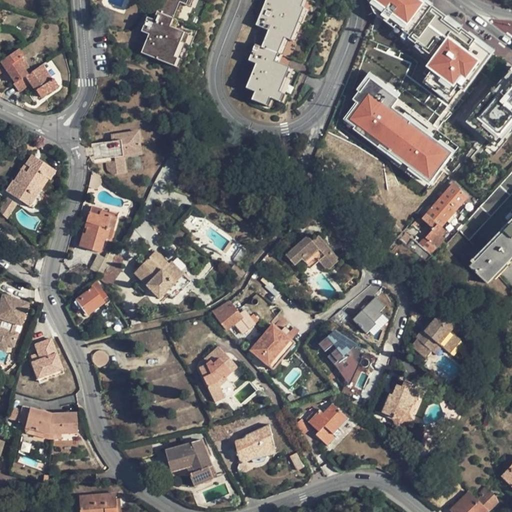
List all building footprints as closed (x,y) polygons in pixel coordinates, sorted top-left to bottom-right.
[(185,4),(186,0),(162,0),(154,20),(147,18),(142,31),(149,34),(141,53),(169,64),(182,32),(168,26),(178,2),(185,4)] [(265,0),(256,24),(268,29),(262,46),(255,43),(249,59),(256,63),(247,87),(255,91),(252,99),(267,105),(270,98),(281,102),(284,93),(280,91),(290,67),(275,60),(285,37),(292,39),(304,7),(302,6),(304,0),(265,0)] [(367,0),(374,13),(411,35),(432,7),(422,0),(367,0)] [(421,82),(448,102),(461,85),(463,87),(491,51),(432,7),(411,35),(409,38),(431,56),(424,66),(430,70),(421,82)] [(17,49),(0,60),(0,72),(6,69),(15,82),(28,73),(19,59),(22,56),(17,49)] [(362,57),(358,55),(352,69),(356,71),(362,57)] [(32,70),(22,56),(19,59),(28,73),(32,70)] [(43,63),(39,66),(48,80),(51,77),(43,63)] [(48,80),(39,66),(32,70),(28,73),(15,82),(13,83),(18,92),(32,84),(40,97),(57,86),(51,77),(48,80)] [(511,67),(466,122),(495,147),(511,126),(511,67)] [(395,100),(401,93),(369,70),(354,89),(358,92),(353,99),(357,102),(344,118),(356,126),(354,129),(429,185),(457,146),(395,100)] [(108,143),(110,159),(111,170),(118,175),(128,174),(126,157),(142,155),(139,132),(111,136),(112,142),(108,143)] [(97,160),(110,159),(108,143),(95,144),(97,160)] [(296,153),(295,143),(283,145),(286,155),(296,153)] [(38,185),(45,174),(42,172),(47,165),(31,155),(29,158),(27,159),(25,163),(29,166),(25,171),(21,168),(15,178),(13,179),(7,189),(30,205),(41,187),(38,185)] [(53,169),(47,165),(42,172),(45,174),(48,176),(53,169)] [(99,175),(87,168),(87,175),(86,183),(86,184),(89,186),(95,188),(99,175)] [(511,194),(511,172),(484,203),(478,210),(458,231),(469,240),(511,194)] [(48,176),(45,174),(38,185),(41,187),(48,176)] [(86,184),(77,217),(79,218),(89,186),(86,184)] [(446,231),(441,227),(446,222),(467,198),(453,185),(422,219),(433,229),(431,232),(417,219),(412,225),(432,243),(430,245),(435,250),(445,239),(441,237),(446,231)] [(8,196),(0,207),(0,211),(8,218),(18,203),(8,196)] [(472,204),(478,210),(484,203),(478,197),(472,204)] [(92,206),(90,212),(100,215),(101,211),(102,209),(92,206)] [(108,228),(112,215),(101,211),(100,215),(90,212),(79,247),(101,254),(106,238),(108,239),(111,229),(108,228)] [(120,215),(113,213),(112,215),(108,228),(111,229),(108,239),(112,240),(120,215)] [(450,225),(446,222),(441,227),(446,231),(450,225)] [(511,224),(471,267),(488,284),(511,258),(511,224)] [(413,239),(406,233),(400,239),(407,246),(413,239)] [(319,236),(315,239),(337,264),(339,262),(337,260),(338,258),(319,236)] [(325,256),(320,261),(326,269),(328,268),(330,270),(337,264),(315,239),(312,241),(308,237),(286,256),(294,266),(302,259),(305,263),(320,250),(325,256)] [(311,269),(320,261),(325,256),(320,250),(305,263),(311,269)] [(167,266),(169,264),(156,252),(134,273),(160,299),(165,294),(172,301),(191,282),(184,274),(180,278),(167,266)] [(109,266),(112,261),(114,259),(107,254),(102,261),(109,266)] [(123,260),(120,258),(117,255),(114,259),(112,261),(119,267),(123,260)] [(88,270),(100,278),(109,266),(102,261),(97,257),(88,270)] [(109,266),(100,278),(100,279),(111,286),(123,269),(119,267),(112,261),(109,266)] [(171,262),(169,264),(167,266),(180,278),(184,274),(171,262)] [(263,288),(266,291),(262,294),(271,304),(280,295),(269,283),(263,288)] [(105,305),(111,301),(99,284),(77,300),(88,315),(104,303),(105,305)] [(13,295),(12,298),(2,295),(0,302),(0,341),(8,344),(13,346),(18,333),(14,332),(18,323),(21,324),(25,310),(26,302),(18,300),(19,297),(13,295)] [(375,298),(353,320),(366,334),(377,324),(374,321),(381,315),(378,312),(384,307),(375,298)] [(239,313),(229,301),(212,311),(227,330),(235,324),(243,333),(258,322),(253,316),(250,318),(244,310),(239,313)] [(426,332),(424,330),(417,338),(418,339),(432,351),(434,352),(441,345),(451,354),(463,340),(456,334),(463,327),(444,311),(432,325),(433,326),(430,330),(428,329),(426,332)] [(430,324),(424,330),(426,332),(428,329),(430,330),(433,326),(432,325),(430,324)] [(271,326),(250,353),(269,367),(290,341),(284,337),(279,333),(271,326)] [(283,328),(279,333),(284,337),(288,332),(283,328)] [(357,346),(336,330),(319,344),(325,352),(334,343),(338,348),(327,357),(349,385),(362,357),(357,346)] [(51,339),(35,345),(39,357),(40,360),(33,363),(32,363),(38,379),(63,369),(51,339)] [(426,358),(432,351),(418,339),(412,346),(426,358)] [(290,341),(269,367),(273,371),(294,344),(290,341)] [(225,376),(226,378),(238,367),(226,354),(224,354),(219,347),(205,359),(209,364),(199,368),(202,373),(212,399),(219,396),(223,394),(220,387),(218,382),(225,376)] [(91,356),(98,368),(109,361),(103,350),(91,356)] [(63,369),(38,379),(40,383),(64,374),(63,369)] [(228,380),(226,378),(225,376),(218,382),(220,387),(228,380)] [(397,378),(394,385),(396,386),(397,385),(402,387),(404,381),(397,378)] [(397,385),(396,386),(392,395),(390,394),(383,413),(394,419),(399,429),(410,424),(407,416),(412,404),(418,388),(404,381),(402,387),(397,385)] [(422,389),(418,388),(412,404),(415,406),(422,389)] [(325,443),(339,428),(348,418),(334,405),(325,414),(320,410),(309,423),(319,432),(317,436),(325,443)] [(47,413),(21,407),(17,426),(48,433),(76,431),(74,410),(47,413)] [(296,424),(302,436),(310,428),(301,420),(296,424)] [(235,422),(223,425),(225,431),(237,428),(235,422)] [(223,425),(205,429),(209,437),(212,443),(229,438),(225,431),(223,425)] [(235,441),(240,461),(244,463),(276,455),(269,425),(247,435),(245,435),(243,439),(235,441)] [(342,431),(339,428),(325,443),(327,445),(328,445),(328,446),(342,431)] [(193,473),(190,474),(195,487),(214,480),(209,468),(212,466),(206,449),(202,441),(165,450),(171,472),(187,468),(191,467),(193,473)] [(237,469),(238,472),(246,470),(244,463),(240,461),(238,464),(237,467),(237,469)] [(511,465),(502,476),(511,485),(511,465)] [(481,496),(477,500),(489,511),(497,503),(496,498),(486,488),(479,494),(481,496)] [(488,511),(489,511),(477,500),(469,492),(449,511),(450,511),(488,511)] [(117,504),(117,500),(116,493),(79,496),(80,511),(121,511),(121,504),(117,504)]
